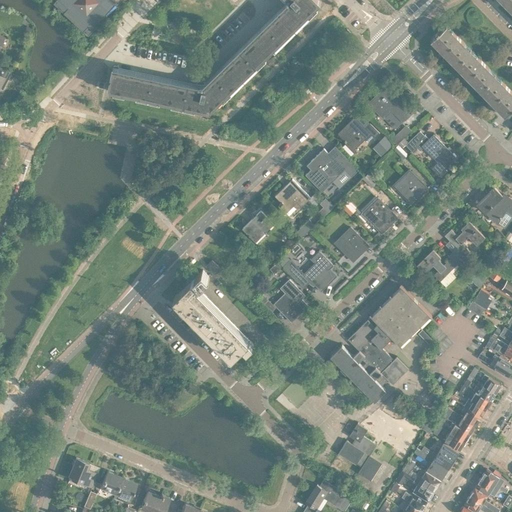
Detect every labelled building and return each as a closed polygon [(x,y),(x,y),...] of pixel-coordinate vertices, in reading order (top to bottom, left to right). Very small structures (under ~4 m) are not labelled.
[(56,0),(53,3),(88,35),(107,15),(106,14),(115,4),(116,5),(119,0),(56,0)] [(108,89),(210,111),(320,2),(320,3),(321,2),(318,0),(287,0),(287,2),(289,4),(205,86),(203,84),(198,84),(198,87),(118,70),(118,65),(114,65),(114,66),(113,66),(108,89)] [(501,0),(511,10),(511,9),(511,0),(498,0),(499,1),(500,0),(501,0)] [(456,65),(471,50),(446,25),(440,31),(439,30),(437,32),(438,33),(433,38),(432,36),(431,37),(433,38),(431,40),(442,51),(440,52),(444,56),(445,54),(456,65)] [(496,75),(471,50),(456,65),(466,76),(465,77),(468,81),(470,79),(480,90),(496,75)] [(0,94),(11,72),(0,66),(0,94)] [(511,91),(496,75),(480,90),(491,101),(489,102),(493,106),(494,104),(505,115),(507,114),(508,115),(509,115),(507,113),(511,109),(511,91)] [(380,92),(368,104),(369,104),(370,103),(384,118),(384,117),(395,128),(399,124),(411,113),(412,114),(413,113),(385,85),(388,88),(382,94),(380,93),(381,93),(380,92)] [(365,127),(355,117),(338,134),(346,142),(342,146),(351,156),(355,151),(354,150),(365,139),(368,142),(373,136),(375,138),(380,133),(370,123),(365,127)] [(405,126),(391,140),(396,145),(410,130),(405,126)] [(447,148),(446,146),(433,134),(428,139),(424,135),(425,134),(424,135),(420,131),(405,145),(413,153),(417,149),(420,152),(424,148),(438,162),(432,168),(441,176),(447,170),(445,169),(448,165),(449,166),(451,164),(450,164),(457,157),(449,150),(449,151),(447,150),(446,149),(447,148)] [(391,144),(384,137),(379,142),(386,149),(391,144)] [(398,143),(401,145),(407,140),(404,137),(398,143)] [(394,149),(403,158),(407,154),(398,144),(394,149)] [(328,152),(324,148),(306,164),(311,169),(305,174),(322,191),(344,170),(351,177),(358,169),(335,145),(328,152)] [(392,184),(393,184),(412,204),(413,203),(412,203),(428,187),(428,186),(427,187),(425,186),(409,170),(410,169),(410,168),(394,184),(393,183),(392,184)] [(372,186),(376,181),(367,172),(363,177),(372,186)] [(310,197),(292,179),(275,195),(281,202),(279,204),(278,205),(285,213),(286,212),(285,212),(292,205),(293,205),(297,201),(301,206),(310,197)] [(490,190),(477,203),(486,211),(497,223),(497,222),(505,227),(508,223),(510,220),(511,219),(511,218),(511,199),(507,196),(504,200),(500,197),(502,195),(494,187),(493,187),(490,190)] [(382,232),(392,223),(397,217),(378,197),(362,212),(382,232)] [(274,223),(261,209),(242,227),(255,241),(274,223)] [(314,224),(309,219),(296,231),(302,237),(315,224),(314,224)] [(457,247),(452,251),(461,260),(465,256),(461,251),(468,245),(463,241),(468,236),(477,244),(485,237),(469,220),(461,228),(463,230),(458,235),(451,228),(444,235),(457,247)] [(363,249),(364,250),(369,245),(350,227),(335,242),(353,261),(361,252),(363,249)] [(461,260),(452,251),(448,255),(450,258),(444,264),(439,259),(441,257),(433,249),(417,265),(424,273),(433,264),(438,270),(434,274),(445,286),(456,276),(450,270),(461,260)] [(290,259),(283,266),(303,287),(309,282),(309,283),(310,282),(313,285),(314,284),(321,291),(332,280),(336,275),(330,268),(333,265),(334,265),(319,250),(318,250),(311,258),(315,262),(314,263),(304,273),(290,259)] [(214,273),(220,268),(212,259),(206,265),(214,273)] [(276,262),(269,269),(274,273),(281,267),(276,262)] [(477,268),(468,276),(479,287),(485,276),(477,268)] [(203,269),(174,297),(232,357),(243,346),(247,350),(254,344),(199,288),(206,281),(205,281),(210,277),(203,269)] [(502,276),(494,271),(491,276),(499,281),(502,276)] [(274,303),(291,321),(308,305),(301,298),(304,295),(289,279),(281,287),(286,292),(274,303)] [(511,294),(511,282),(508,280),(502,288),(511,294)] [(400,285),(401,286),(392,295),(391,294),(390,295),(391,295),(382,305),(381,304),(381,305),(372,314),(371,314),(370,314),(371,315),(368,319),(348,338),(359,350),(353,356),(342,344),(330,355),(330,356),(331,355),(342,366),(340,368),(346,374),(347,372),(358,383),(356,385),(362,391),(364,389),(374,400),(375,401),(386,389),(382,385),(388,379),(392,384),(393,383),(392,383),(403,373),(409,368),(396,356),(393,359),(381,347),(392,337),(401,345),(401,344),(410,335),(411,335),(411,334),(420,325),(421,326),(421,325),(430,315),(431,316),(431,315),(401,284),(400,285)] [(481,306),(488,295),(479,289),(472,300),(481,306)] [(479,305),(472,301),(471,300),(467,306),(475,312),(479,305)] [(499,335),(502,330),(497,327),(494,332),(499,335)] [(432,347),(435,344),(422,330),(419,334),(432,347)] [(508,345),(511,347),(511,336),(505,332),(502,336),(510,341),(508,345)] [(485,345),(490,348),(492,346),(495,348),(497,344),(494,342),(497,338),(492,335),(485,345)] [(511,358),(511,347),(508,345),(505,349),(497,344),(495,348),(511,358)] [(489,364),(508,376),(511,368),(511,365),(495,354),(489,364)] [(481,377),(486,380),(483,384),(496,392),(497,391),(498,392),(500,388),(499,387),(501,384),(484,373),(481,377)] [(464,383),(458,391),(462,394),(467,386),(464,383)] [(473,389),(474,390),(484,396),(491,400),(496,392),(483,384),(480,389),(475,385),(473,389)] [(491,400),(484,396),(474,390),(471,393),(476,396),(473,400),(486,408),(487,408),(490,404),(489,403),(491,400)] [(464,406),(480,417),(486,408),(471,399),(468,398),(463,406),(464,406)] [(465,413),(463,417),(475,425),(476,424),(477,424),(479,420),(478,420),(480,417),(464,406),(461,410),(465,413)] [(426,422),(432,427),(436,421),(429,417),(426,422)] [(460,421),(457,425),(470,433),(475,425),(463,417),(460,421)] [(358,472),(371,480),(382,462),(370,454),(376,444),(363,435),(368,429),(357,422),(349,435),(355,438),(352,443),(346,439),(338,452),(356,463),(357,463),(362,466),(358,472)] [(423,429),(430,433),(433,427),(425,422),(421,427),(423,429)] [(450,431),(452,433),(465,441),(465,440),(467,441),(470,436),(469,435),(470,433),(457,425),(452,422),(450,426),(453,427),(450,431)] [(442,427),(438,424),(433,432),(437,435),(442,427)] [(463,447),(466,442),(465,442),(465,441),(452,433),(450,431),(445,440),(460,449),(462,446),(463,447)] [(430,456),(433,458),(448,467),(451,463),(452,464),(455,459),(454,458),(455,457),(453,456),(457,451),(458,452),(458,451),(444,442),(436,453),(433,451),(430,456)] [(445,472),(448,467),(433,458),(430,456),(416,447),(413,451),(431,462),(427,469),(442,478),(442,477),(443,478),(446,473),(445,472)] [(68,475),(67,476),(70,477),(79,481),(80,479),(84,480),(83,483),(92,486),(97,472),(87,468),(89,462),(75,457),(71,467),(72,467),(69,475),(68,475)] [(411,469),(415,463),(409,459),(403,469),(407,472),(409,473),(411,469)] [(482,476),(482,477),(499,487),(506,492),(508,489),(501,484),(504,479),(487,468),(485,472),(483,472),(482,475),(482,476)] [(403,469),(400,473),(395,481),(400,484),(405,476),(407,472),(403,469)] [(420,474),(411,469),(409,473),(416,477),(434,489),(437,485),(438,486),(441,481),(440,481),(441,480),(424,469),(420,474)] [(107,470),(100,487),(115,493),(121,477),(116,475),(116,474),(113,473),(108,471),(108,470),(107,470)] [(115,493),(113,497),(128,503),(130,499),(137,482),(130,479),(129,479),(124,477),(122,476),(121,477),(115,493)] [(434,489),(416,477),(413,481),(417,483),(413,489),(428,499),(429,498),(430,499),(433,494),(432,493),(434,489)] [(489,492),(494,495),(499,487),(482,477),(481,477),(480,478),(478,480),(479,481),(476,485),(489,493),(489,492)] [(313,511),(316,509),(316,508),(319,503),(320,503),(320,502),(323,497),(327,499),(327,500),(333,503),(332,503),(333,503),(338,506),(338,507),(339,507),(344,510),(344,511),(353,497),(323,478),(323,479),(320,485),(317,483),(317,484),(321,487),(319,490),(315,487),(309,496),(305,502),(306,502),(308,503),(304,510),(303,511),(313,511)] [(395,481),(391,488),(395,491),(400,484),(395,481)] [(470,495),(492,509),(496,511),(498,511),(501,509),(485,499),(488,495),(475,487),(473,490),(471,491),(470,493),(470,495)] [(147,490),(144,497),(141,506),(154,511),(163,511),(169,497),(162,494),(163,493),(161,493),(160,495),(152,492),(153,491),(149,489),(149,490),(147,490)] [(90,490),(89,492),(84,506),(89,508),(90,508),(96,493),(90,490)] [(409,501),(422,509),(427,501),(414,493),(413,495),(405,490),(401,496),(409,501)] [(468,496),(466,498),(467,500),(465,504),(477,511),(480,507),(487,511),(496,511),(492,509),(470,495),(470,496),(468,496)] [(408,511),(420,511),(422,509),(409,501),(404,498),(399,506),(400,507),(404,509),(408,511)] [(186,503),(184,502),(181,510),(178,508),(175,511),(197,511),(199,509),(196,508),(194,507),(186,504),(186,503)]
